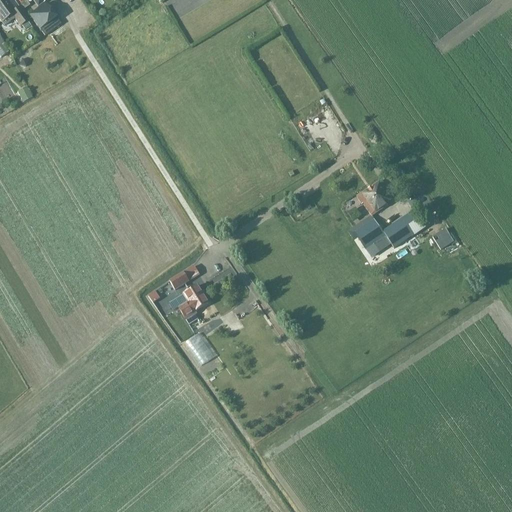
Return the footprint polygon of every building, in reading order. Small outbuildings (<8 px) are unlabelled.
[(5,0),(0,0),(0,20),(4,26),(14,19),(19,27),(28,21),(19,9),(14,12),(5,0)] [(31,0),(37,7),(47,0),(17,0),(24,10),(26,9),(27,11),(30,8),(24,0),(31,0)] [(44,37),(60,25),(45,4),(29,16),(44,37)] [(0,58),(8,52),(0,36),(0,58)] [(393,202),(386,192),(379,182),(358,196),(372,216),(393,202)] [(373,220),(354,233),(365,250),(385,237),(393,249),(413,236),(425,229),(413,211),(382,233),(373,220)] [(439,252),(452,242),(443,231),(430,240),(439,252)] [(183,273),(169,282),(175,291),(189,283),(183,273)] [(178,308),(186,320),(195,315),(197,314),(195,312),(210,303),(205,296),(204,297),(197,286),(169,304),(173,311),(178,308)] [(155,292),(148,297),(153,304),(160,299),(155,292)] [(230,338),(246,365),(265,353),(248,327),(230,338)]
